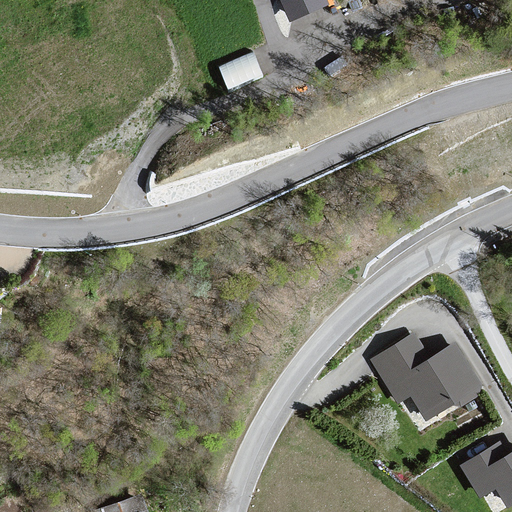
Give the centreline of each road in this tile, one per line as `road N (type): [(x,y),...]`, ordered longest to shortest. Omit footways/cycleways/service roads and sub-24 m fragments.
road 1 (tertiary): [(0,230),(63,235),(165,222),(395,122),(511,85)]
road 2 (tertiary): [(451,242),(358,306),(304,366),(267,423),(232,511)]
road 3 (residential): [(451,242),(511,372)]
